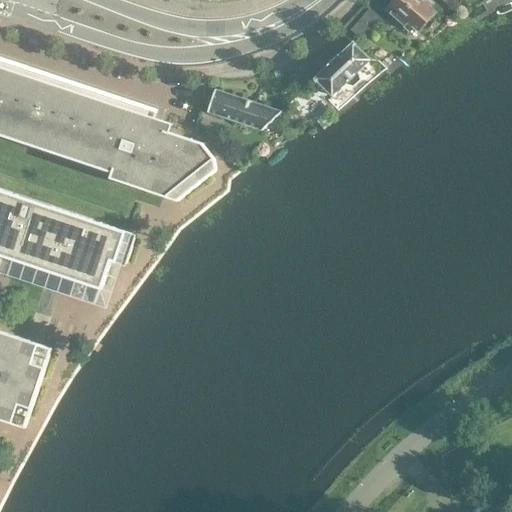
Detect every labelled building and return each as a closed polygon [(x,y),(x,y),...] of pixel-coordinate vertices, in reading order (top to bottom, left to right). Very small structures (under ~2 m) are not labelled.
[(393,0),(386,9),(387,10),(410,30),(413,27),(419,32),(422,29),(433,16),(435,14),(429,8),(433,4),(428,0),(393,0)] [(383,18),(382,17),(371,7),(351,30),(363,41),(383,18)] [(353,43),(316,78),(332,95),(345,83),(355,85),(360,80),(360,69),(370,60),(353,43)] [(155,118),(157,112),(0,59),(0,135),(112,173),(110,179),(177,201),(217,170),(215,159),(203,144),(170,133),(173,124),(155,118)] [(263,130),(280,112),(216,91),(208,111),(263,130)] [(282,113),(289,119),(290,121),(299,112),(291,104),(282,113)] [(222,122),(204,115),(201,124),(219,130),(222,122)] [(137,235),(0,189),(0,255),(15,261),(78,281),(73,296),(96,303),(101,290),(102,290),(111,262),(126,267),(137,235)] [(0,419),(26,428),(52,348),(0,331),(0,419)]
